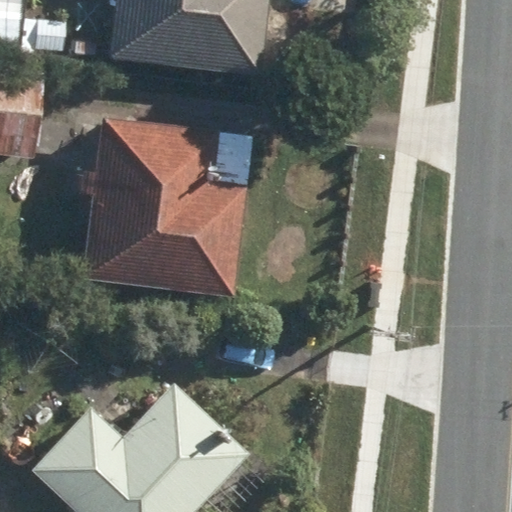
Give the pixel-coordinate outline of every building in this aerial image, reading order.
[(118,0),(111,63),(262,81),(271,0),(118,0)] [(36,52),(65,54),(68,24),(38,22),(36,52)] [(0,156),(34,160),(44,74),(0,69),(0,156)] [(84,283),(236,302),(254,140),(106,123),(99,180),(85,178),(82,196),(94,198),(84,283)] [(33,475),(73,511),(200,511),(251,459),(176,389),(126,443),(93,411),(33,475)]
